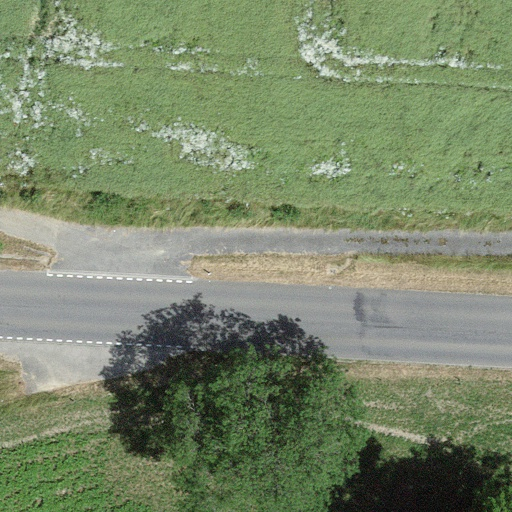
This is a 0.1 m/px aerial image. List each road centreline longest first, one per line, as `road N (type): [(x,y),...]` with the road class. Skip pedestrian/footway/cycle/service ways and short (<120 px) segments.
road 1 (tertiary): [(511,330),(0,298)]
road 2 (track): [(119,304),(121,241),(511,243)]
road 3 (track): [(121,241),(0,218)]
